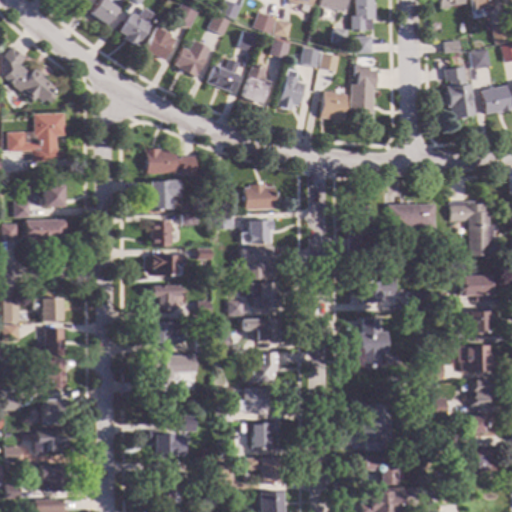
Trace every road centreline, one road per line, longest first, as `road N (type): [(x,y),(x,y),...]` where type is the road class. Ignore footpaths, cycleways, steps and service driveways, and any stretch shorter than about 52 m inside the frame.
road 1 (residential): [(511,152),(407,165),(262,150),(113,90),(4,0)]
road 2 (residential): [(102,511),(100,129),(113,90)]
road 3 (residential): [(315,511),(313,160)]
road 4 (residential): [(407,165),(405,0)]
